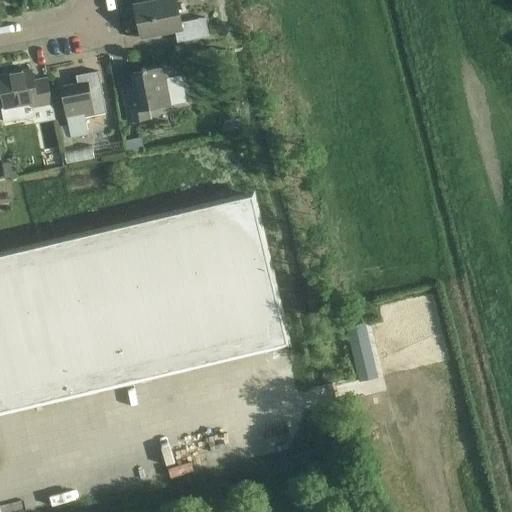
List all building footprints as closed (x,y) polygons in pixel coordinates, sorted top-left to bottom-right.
[(175,31),(177,43),(209,36),(205,17),(181,22),(176,0),(159,0),(134,5),(141,38),(175,31)] [(181,81),(168,83),(164,67),(133,73),(135,84),(122,87),(129,122),(152,117),(150,108),(172,104),(171,103),(185,101),(181,81)] [(21,118),(18,103),(30,101),(31,109),(53,104),(48,78),(33,81),(31,70),(0,75),(0,86),(4,106),(1,107),(4,122),(21,118)] [(68,120),(71,138),(87,135),(84,117),(105,113),(97,71),(76,75),(77,83),(60,86),(67,120),(68,120)] [(128,152),(144,149),(141,137),(126,140),(128,152)] [(0,414),(292,344),(254,189),(0,250),(0,414)] [(167,462),(171,477),(195,470),(190,453),(178,457),(179,459),(167,462)]
